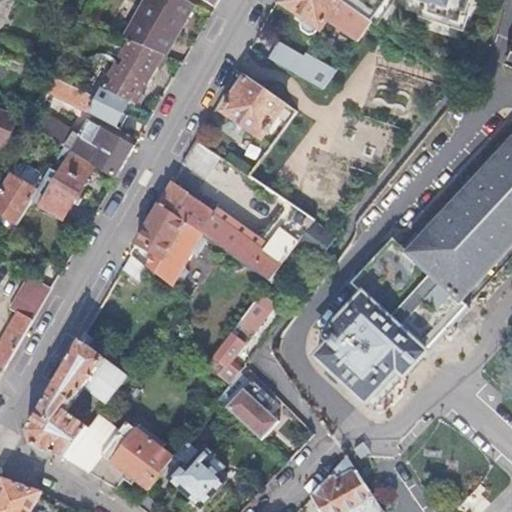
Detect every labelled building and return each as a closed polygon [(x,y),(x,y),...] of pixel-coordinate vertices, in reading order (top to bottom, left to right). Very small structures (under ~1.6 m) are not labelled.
[(144,0),(121,42),(163,60),(191,7),(179,0),(144,0)] [(199,0),(215,9),(219,0),(199,0)] [(335,0),(286,0),(283,5),(305,20),(300,26),(302,31),(308,35),(315,34),(320,27),(322,29),(328,20),(361,42),(372,26),(335,0)] [(335,0),(372,26),(377,28),(397,1),(396,0),(403,0),(422,6),(418,19),(463,33),(468,16),(466,15),(470,0),(335,0)] [(85,119),(137,143),(153,116),(136,108),(163,60),(121,42),(95,89),(66,75),(59,90),(92,106),(85,119)] [(279,49),(270,62),(325,96),(334,82),(306,62),(303,66),(279,49)] [(284,107),(246,79),(222,112),(260,141),(284,107)] [(43,100),(85,119),(92,106),(59,90),(50,85),(43,100)] [(40,107),(34,119),(46,126),(52,113),(40,107)] [(0,155),(14,126),(0,119),(0,155)] [(91,171),(114,184),(133,151),(92,131),(89,129),(81,144),(46,126),(34,119),(27,134),(32,137),(60,153),(91,171)] [(316,362),(326,372),(321,378),(335,391),(341,385),(365,407),(394,375),(402,383),(425,358),(424,356),(436,344),(443,350),(462,330),(454,323),(466,310),(459,304),(511,245),(511,140),(407,256),(391,242),(349,288),(362,300),(327,338),(333,344),(316,362)] [(195,144),(182,167),(205,181),(219,160),(195,144)] [(60,224),(91,171),(60,153),(46,175),(56,180),(37,210),(60,224)] [(19,191),(6,181),(0,190),(0,222),(13,231),(21,217),(40,185),(28,177),(19,191)] [(158,208),(184,227),(266,284),(273,275),(295,246),(312,223),(286,205),(266,234),(251,237),(216,214),(214,215),(188,197),(189,195),(172,183),(158,208)] [(184,227),(158,208),(135,248),(152,258),(145,271),(146,272),(175,294),(188,278),(184,274),(194,261),(199,263),(212,246),(184,227)] [(6,243),(29,256),(44,231),(21,217),(13,231),(6,243)] [(295,246),(273,275),(283,282),(305,253),(317,262),(331,242),(312,229),(298,248),(295,246)] [(129,258),(120,273),(137,286),(146,272),(145,271),(129,258)] [(29,281),(50,293),(59,278),(37,267),(29,281)] [(0,344),(0,371),(3,373),(50,293),(29,281),(11,314),(15,317),(0,344)] [(257,297),(209,363),(222,371),(217,379),(229,387),(238,374),(239,373),(227,364),(270,306),(257,297)] [(84,335),(78,345),(86,351),(93,342),(84,335)] [(29,450),(64,463),(87,432),(66,417),(83,393),(104,409),(126,381),(86,351),(78,345),(26,435),(29,450)] [(238,374),(229,387),(218,402),(225,408),(249,385),(238,374)] [(249,385),(225,408),(248,431),(274,405),(251,383),(249,385)] [(108,449),(88,476),(114,491),(121,496),(132,481),(153,497),(166,478),(176,464),(169,458),(171,455),(165,450),(166,449),(139,429),(135,434),(125,426),(108,449)] [(87,432),(64,463),(88,476),(108,449),(87,432)] [(176,464),(166,478),(200,511),(203,511),(228,487),(218,477),(210,469),(214,464),(217,461),(208,451),(202,458),(189,445),(176,464)] [(380,511),(347,461),(310,499),(317,511),(380,511)] [(210,469),(218,477),(222,472),(214,464),(210,469)] [(30,511),(39,497),(2,481),(0,484),(0,511),(30,511)]
